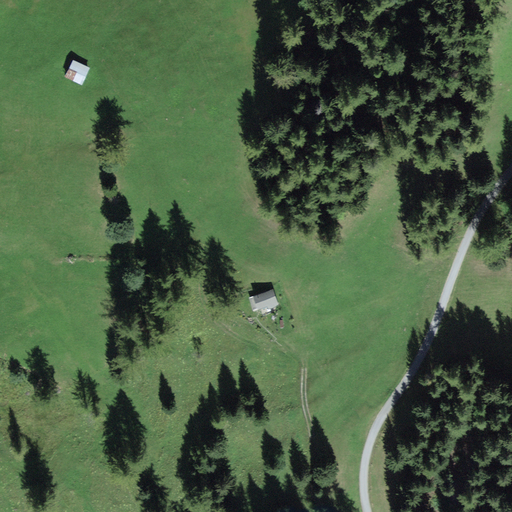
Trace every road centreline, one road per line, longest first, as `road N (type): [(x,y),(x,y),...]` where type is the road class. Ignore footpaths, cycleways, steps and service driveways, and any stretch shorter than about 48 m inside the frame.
road 1 (unclassified): [(511,164),(478,211),(428,343),(383,411),(363,476),(368,511)]
road 2 (track): [(296,310),(318,511)]
